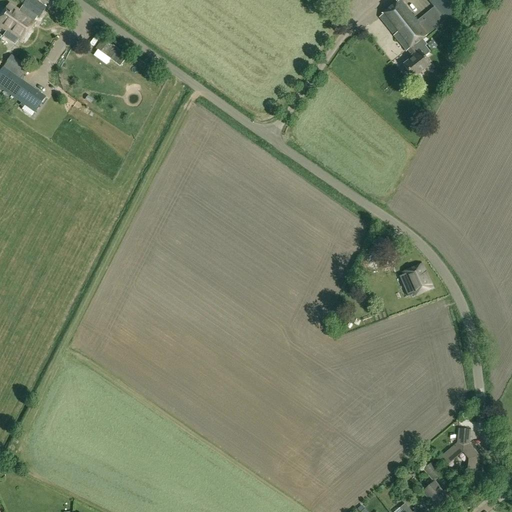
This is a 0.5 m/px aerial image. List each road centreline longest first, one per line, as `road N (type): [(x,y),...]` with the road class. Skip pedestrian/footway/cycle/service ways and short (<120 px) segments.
road 1 (unclassified): [(511,479),(485,414),(472,336),(435,263),(410,236),(273,138)]
road 2 (unclassified): [(273,138),(76,0)]
road 3 (unclassified): [(273,138),(349,23)]
